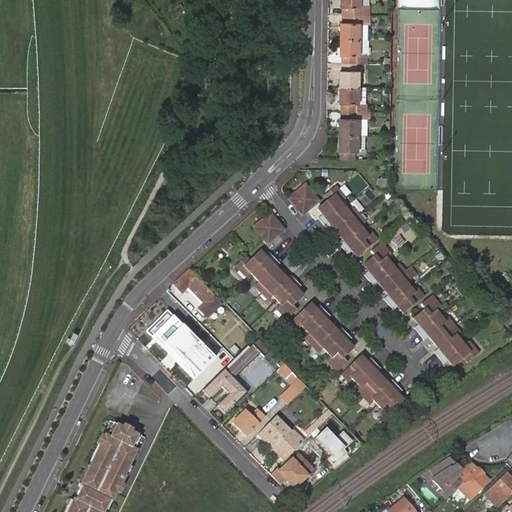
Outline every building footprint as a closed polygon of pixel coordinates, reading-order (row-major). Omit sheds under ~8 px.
[(358,7),(358,0),(340,0),(340,8),(344,8),(343,15),(356,15),(356,7),(358,7)] [(356,22),(356,15),(343,15),(343,22),(340,22),(340,38),(358,39),(358,22),(356,22)] [(358,54),(358,39),(340,38),(340,54),(342,54),(342,62),(355,63),(355,54),(358,54)] [(355,69),(355,63),(342,62),(342,69),(340,69),(339,87),(357,87),(358,69),(355,69)] [(357,103),(357,87),(339,87),(339,103),(342,103),(342,111),(354,111),(355,103),(357,103)] [(354,119),(354,111),(342,111),(342,118),(339,118),(338,134),(356,134),(357,119),(354,119)] [(341,151),(341,159),(353,159),(354,151),(356,151),(356,134),(338,134),(338,151),(341,151)] [(378,189),(390,189),(390,179),(379,179),(378,189)] [(306,183),(294,192),(296,194),(302,189),(306,184),(306,183)] [(320,201),(306,184),(302,189),(296,194),(294,192),(288,196),(303,215),(307,212),(306,208),(308,206),(312,208),(320,201)] [(348,211),(341,203),(346,199),(335,186),(324,196),(328,200),(319,207),(324,213),(321,216),(316,219),(326,231),(331,228),(334,225),(340,231),(344,237),(341,240),(337,243),(347,256),(352,252),(355,250),(360,256),(378,240),(372,232),(368,235),(361,227),(366,224),(352,207),(348,211)] [(316,209),(321,216),(324,213),(319,207),(316,209)] [(286,229),(271,211),(265,215),(260,223),(255,229),(267,244),(276,237),(275,235),(277,233),(280,234),(286,229)] [(252,226),(255,229),(260,223),(265,215),(252,226)] [(337,234),(340,231),(334,225),(331,228),(337,234)] [(397,249),(404,240),(395,234),(389,243),(397,249)] [(393,266),(387,258),(391,254),(382,243),(371,252),(374,256),(365,263),(371,269),(368,272),(363,276),(373,287),(377,284),(381,281),(386,288),(390,293),(388,295),(383,299),(394,312),(398,308),(401,306),(405,311),(423,295),(417,288),(413,291),(407,283),(411,279),(398,263),(393,266)] [(261,250),(258,253),(264,258),(266,256),(261,250)] [(357,259),(360,256),(355,250),(352,252),(357,259)] [(284,281),(280,276),(274,270),(277,267),(281,264),(270,252),(266,256),(264,258),(258,253),(251,260),(246,255),(235,265),(246,278),(251,273),(259,281),(254,285),(267,299),(272,295),(280,303),(275,308),(286,320),(297,310),(293,306),(301,299),(296,292),(298,290),(302,286),(292,274),(287,278),(284,281)] [(362,265),(368,272),(371,269),(365,263),(362,265)] [(277,267),(274,270),(280,276),(283,273),(277,267)] [(190,269),(175,282),(184,292),(191,285),(206,302),(200,308),(208,316),(221,303),(190,269)] [(383,290),(386,288),(381,281),(377,284),(383,290)] [(304,296),(298,290),(296,292),(301,299),(304,296)] [(460,334),(447,317),(443,321),(436,313),(441,309),(431,296),(420,305),(423,309),(416,316),(420,322),(418,324),(413,328),(424,340),(428,337),(431,335),(436,341),(440,346),(438,349),(433,352),(444,364),(448,361),(450,358),(456,365),(464,358),(468,363),(479,353),(468,342),(464,346),(457,337),(460,334)] [(311,303),(307,306),(313,312),(316,309),(311,303)] [(304,338),(318,354),(323,349),(330,357),(325,361),(336,374),(347,363),(343,359),(350,352),(344,345),(347,343),(352,339),(341,328),(338,332),(334,335),(330,329),(324,323),(327,320),(331,317),(320,305),(316,309),(313,312),(307,306),(290,321),(297,330),(301,326),(309,334),(304,338)] [(168,311),(147,331),(192,379),(214,359),(168,311)] [(333,326),(327,320),(324,323),(330,329),(333,326)] [(433,343),(436,341),(431,335),(428,337),(433,343)] [(202,390),(210,397),(222,385),(229,393),(218,405),(225,412),(232,405),(234,406),(248,392),(234,378),(259,353),(262,357),(269,351),(258,340),(248,349),(246,346),(202,390)] [(354,349),(347,343),(344,345),(350,352),(354,349)] [(360,355),(357,358),(363,364),(366,362),(360,355)] [(385,387),(379,382),(374,376),(377,373),(380,370),(370,358),(366,362),(363,364),(357,358),(340,375),(347,383),(352,379),(359,386),(354,390),(368,405),(372,401),(380,408),(376,413),(384,421),(401,405),(395,398),(398,396),(402,392),(391,381),(388,384),(387,384),(385,387)] [(453,367),(456,365),(450,358),(448,361),(453,367)] [(285,379),(290,374),(292,373),(284,364),(277,371),(278,372),(285,379)] [(383,378),(377,373),(374,376),(379,382),(383,379),(383,378)] [(302,391),(306,387),(300,381),(300,380),(297,378),(291,384),(294,386),(284,395),(281,399),(288,405),(291,402),(302,391)] [(383,379),(379,382),(385,387),(387,384),(388,384),(383,378),(383,379)] [(404,402),(398,396),(395,398),(401,405),(404,402)] [(251,416),(245,410),(232,423),(245,437),(259,424),(257,422),(263,417),(257,410),(251,416)] [(305,433),(309,437),(332,414),(329,411),(311,429),(310,428),(305,433)] [(276,417),(259,434),(273,449),(277,446),(288,457),(303,442),(294,432),(292,434),(276,417)] [(79,482),(77,485),(101,496),(104,490),(111,494),(113,490),(117,481),(117,480),(122,482),(126,474),(131,464),(144,437),(127,428),(121,425),(109,419),(102,434),(97,444),(84,472),(79,482)] [(277,446),(273,449),(284,460),(288,457),(277,446)] [(310,469),(296,455),(291,460),(304,474),(310,469)] [(282,469),(291,460),(288,457),(284,460),(279,466),(282,469)] [(282,469),(279,466),(270,474),(278,483),(286,475),(294,484),(304,474),(291,460),(282,469)] [(463,481),(458,476),(461,473),(462,472),(450,460),(424,476),(446,498),(457,487),(463,481)] [(487,481),(482,475),(484,473),(478,467),(476,469),(471,463),(462,472),(461,473),(458,476),(463,481),(457,487),(469,499),(487,481)] [(502,503),(511,493),(511,480),(506,474),(490,490),(485,495),(497,508),(502,503)] [(77,485),(72,497),(95,508),(101,496),(77,485)] [(93,511),(95,508),(72,497),(71,498),(67,508),(64,511),(93,511)] [(413,511),(402,498),(388,510),(389,511),(413,511)] [(507,501),(497,510),(498,511),(509,511),(510,511),(507,508),(511,505),(507,501)]
